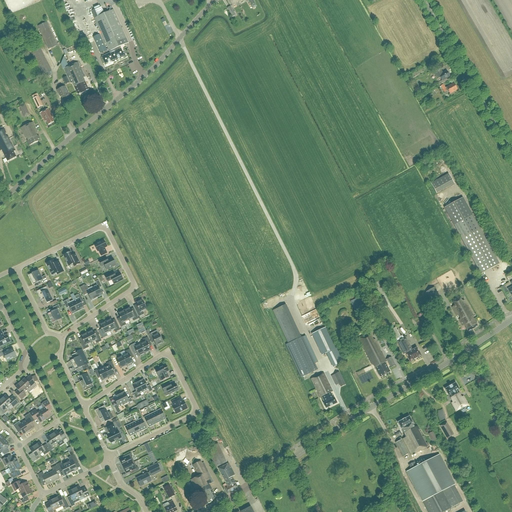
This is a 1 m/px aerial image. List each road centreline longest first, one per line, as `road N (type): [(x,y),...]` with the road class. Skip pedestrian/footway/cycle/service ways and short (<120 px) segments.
road 1 (tertiary): [(511,320),(210,511)]
road 2 (residential): [(15,268),(97,227),(107,231),(132,288),(59,337)]
road 3 (unclassified): [(511,155),(422,0)]
road 4 (residential): [(107,458),(192,416),(195,404),(171,357)]
road 5 (residential): [(0,202),(113,102)]
road 6 (unclassified): [(113,102),(215,0)]
